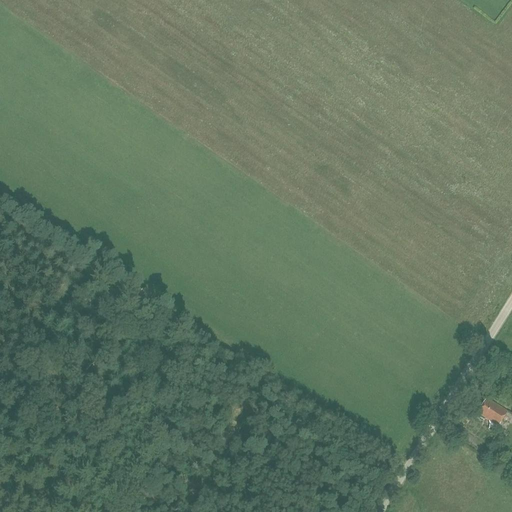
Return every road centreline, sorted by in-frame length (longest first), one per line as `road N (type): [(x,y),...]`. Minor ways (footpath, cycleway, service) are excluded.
road 1 (unclassified): [(379,511),(511,301)]
road 2 (track): [(408,465),(394,459),(338,473),(231,443)]
